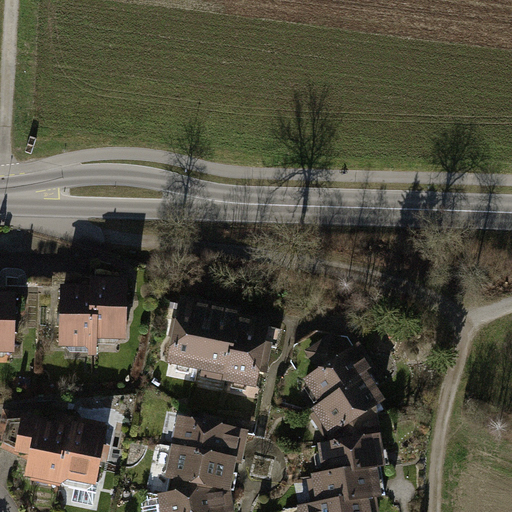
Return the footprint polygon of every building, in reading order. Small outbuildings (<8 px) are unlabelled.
[(102,289),(103,340),(135,339),(134,282),(102,282),(102,289)] [(103,340),(102,289),(69,290),(70,348),(103,348),(103,340)] [(0,292),(0,351),(23,351),(22,292),(0,292)] [(203,305),(170,299),(160,359),(191,367),(203,305)] [(234,312),(203,305),(191,367),(190,373),(221,379),(234,312)] [(259,352),(266,319),(234,312),(221,379),(253,387),(259,352)] [(308,383),(325,409),(379,379),(351,336),(338,334),(308,354),(323,373),(308,383)] [(325,409),(315,414),(328,438),(392,400),(379,379),(325,409)] [(42,419),(10,413),(4,442),(22,451),(23,448),(34,450),(39,424),(41,424),(42,419)] [(41,424),(39,424),(34,450),(29,474),(61,481),(62,475),(73,426),(74,421),(58,417),(55,427),(41,424)] [(248,432),(182,421),(176,451),(236,465),(242,466),(248,432)] [(87,429),(73,426),(62,475),(77,479),(72,500),(94,505),(98,483),(94,482),(98,461),(103,462),(107,446),(101,445),(105,427),(88,424),(87,429)] [(376,432),(313,442),(316,470),(346,464),(346,469),(373,465),(381,464),(376,432)] [(236,465),(176,451),(169,485),(199,493),(231,494),(236,465)] [(316,470),(307,472),(311,500),(340,494),(340,501),(365,497),(378,495),(373,465),(346,469),(346,464),(316,470)] [(199,493),(158,501),(160,511),(233,511),(231,494),(199,493)] [(311,500),(293,504),(294,511),(367,511),(365,497),(340,501),(340,494),(311,500)]
